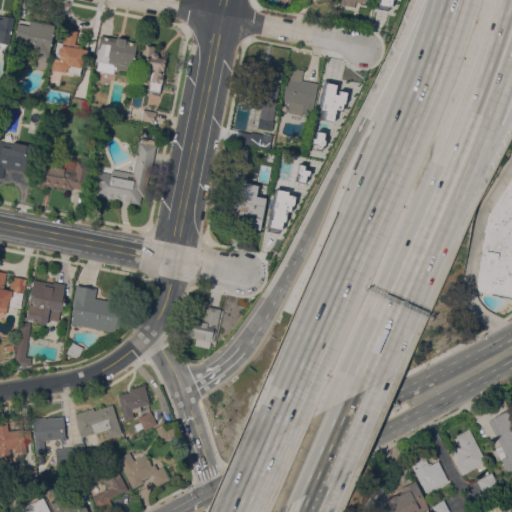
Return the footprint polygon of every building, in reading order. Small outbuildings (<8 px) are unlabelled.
[(9,40),(8,44),(0,42),(0,14),(13,17),(9,40)] [(54,25),(48,58),(23,53),(26,39),(21,38),(21,43),(14,42),(18,19),(54,25)] [(64,29),(77,31),(74,44),(79,45),(79,48),(87,49),(84,64),(70,61),(69,69),(57,67),(64,29)] [(137,42),(134,63),(132,63),(130,71),(114,68),(113,73),(93,70),(97,53),(95,52),(97,46),(98,46),(100,35),(137,42)] [(162,75),(163,76),(160,93),(147,90),(148,84),(139,83),(142,66),(139,65),(143,44),(154,46),(153,52),(155,52),(158,56),(157,57),(165,58),(162,75)] [(285,78),(286,78),(288,67),(303,70),(301,80),(317,83),(311,114),(302,112),(302,115),(288,112),(290,102),(280,100),(285,78)] [(273,109),(274,109),(272,121),(273,121),(271,130),(256,127),(261,107),(251,105),(252,101),(247,100),(249,86),(255,87),(257,83),(266,85),(269,69),(281,71),(273,109)] [(155,112),(153,123),(140,121),(143,109),(155,112)] [(235,142),(238,131),(249,133),(250,132),(263,134),(263,133),(271,134),(269,148),(235,142)] [(126,172),(126,174),(132,175),(139,142),(140,142),(141,138),(144,139),(144,138),(155,140),(154,144),(156,144),(147,185),(143,185),(139,204),(109,198),(109,199),(92,196),(93,187),(90,186),(94,170),(110,174),(111,169),(126,172)] [(4,167),(2,178),(0,177),(0,141),(11,144),(12,142),(25,145),(26,143),(36,145),(31,170),(25,169),(24,171),(4,167)] [(96,143),(97,142),(101,152),(95,154),(94,152),(91,145),(96,143)] [(89,164),(86,175),(89,176),(86,188),(84,188),(84,190),(73,188),(72,190),(44,184),(43,186),(36,184),(36,183),(34,182),(39,163),(63,168),(64,163),(76,166),(77,161),(89,164)] [(511,297),(478,291),(477,289),(476,289),(476,283),(475,283),(485,225),(488,211),(511,173),(511,297)] [(260,221),(258,221),(256,229),(241,226),(242,223),(227,220),(231,200),(237,201),(238,194),(256,197),(255,202),(263,204),(260,221)] [(0,271),(6,272),(3,288),(9,289),(11,276),(26,279),(23,293),(20,308),(7,305),(6,312),(0,310),(0,271)] [(52,283),(53,281),(64,283),(62,297),(64,297),(61,310),(60,310),(58,321),(47,319),(46,324),(22,320),(23,315),(27,316),(33,279),(52,283)] [(70,323),(74,304),(72,304),(76,285),(96,288),(94,298),(120,303),(123,306),(125,309),(126,312),(127,315),(127,318),(126,321),(124,323),(121,327),(115,332),(70,323)] [(185,336),(186,335),(183,335),(185,326),(183,326),(186,311),(197,313),(197,316),(203,318),(205,306),(220,309),(213,342),(185,336)] [(27,343),(28,343),(25,356),(31,357),(29,367),(14,364),(15,356),(15,355),(17,341),(18,342),(22,321),(31,323),(27,343)] [(77,358),(66,352),(72,342),(83,347),(77,358)] [(12,343),(13,350),(5,351),(4,345),(12,343)] [(149,404),(140,406),(140,410),(132,412),(134,417),(124,419),(117,395),(128,392),(128,389),(144,384),(149,404)] [(121,433),(108,437),(106,429),(94,433),(81,437),(81,435),(80,435),(76,424),(78,423),(74,414),(93,408),(94,410),(112,404),(121,433)] [(511,409),(511,468),(507,471),(495,448),(500,446),(487,420),(511,408),(511,409)] [(156,423),(144,430),(137,418),(150,411),(156,423)] [(33,440),(34,440),(31,418),(46,416),(46,418),(63,416),(66,440),(60,441),(59,438),(43,440),(45,452),(35,453),(33,440)] [(12,467),(0,468),(0,422),(6,422),(8,431),(29,428),(31,439),(24,440),(26,453),(16,454),(15,448),(9,448),(12,467)] [(162,441),(155,427),(162,424),(164,429),(172,425),(176,434),(163,441),(162,441)] [(485,462),(461,475),(450,453),(455,450),(453,447),(457,445),(453,437),(468,429),(485,462)] [(73,462),(56,464),(54,448),(72,447),(72,444),(84,443),(86,461),(73,462)] [(116,458),(129,451),(133,460),(144,454),(151,466),(153,464),(156,469),(162,466),(169,479),(156,486),(152,478),(132,488),(116,458)] [(409,461),(422,454),(429,465),(438,461),(448,480),(425,492),(409,461)] [(107,489),(102,480),(93,485),(88,475),(113,462),(127,489),(109,499),(113,508),(105,511),(98,511),(91,497),(107,489)] [(37,481),(23,483),(21,468),(35,466),(37,481)] [(61,473),(71,469),(75,477),(65,482),(61,473)] [(484,495),(476,480),(490,473),(498,487),(484,495)] [(384,511),(390,509),(385,500),(397,494),(397,495),(403,492),(401,487),(414,481),(428,508),(420,511),(416,511),(415,510),(412,511),(384,511)] [(55,511),(51,503),(60,499),(64,507),(73,503),(69,495),(77,491),(87,511),(55,511)] [(49,511),(20,511),(19,508),(43,497),(49,511)] [(432,506),(443,499),(449,511),(447,511),(435,511),(432,506)]
